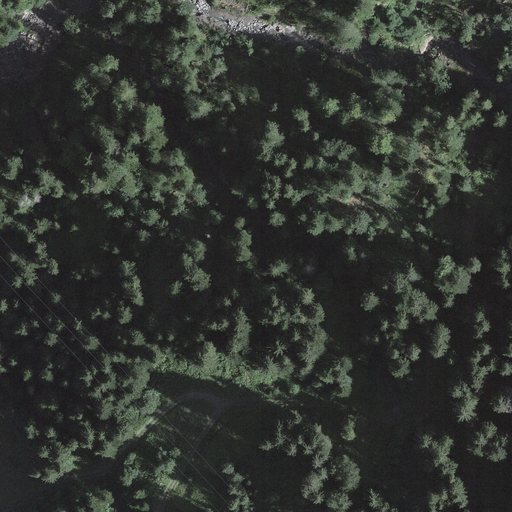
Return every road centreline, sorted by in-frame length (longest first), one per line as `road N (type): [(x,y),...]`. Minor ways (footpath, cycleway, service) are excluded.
road 1 (track): [(8,511),(53,482),(104,470),(156,417),(195,394),(210,396),(218,411),(160,511)]
road 2 (track): [(219,405),(338,404),(389,420),(411,405),(434,368)]
